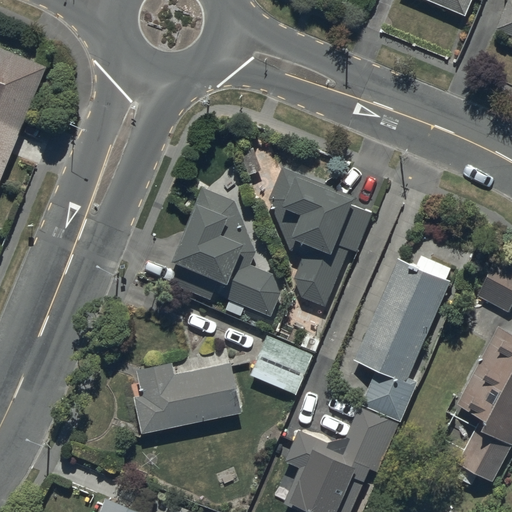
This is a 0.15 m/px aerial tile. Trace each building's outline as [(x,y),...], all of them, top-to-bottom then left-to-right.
[(425,0),(465,16),(471,0),(425,0)] [(511,0),(510,0),(498,29),(511,34),(511,0)] [(0,179),(47,62),(0,43),(0,179)] [(325,306),(348,249),(356,252),(372,212),(349,202),(352,195),(281,166),(269,197),(288,247),(303,254),(294,276),(302,297),(325,306)] [(213,293),(269,317),(279,293),(271,274),(249,265),(254,252),(233,200),(201,187),(170,262),(177,265),(169,284),(210,301),(213,293)] [(511,306),(511,262),(494,254),(475,295),(510,311),(511,306)] [(417,384),(409,381),(450,282),(446,280),(451,268),(421,256),(416,267),(397,260),(354,362),(374,370),(359,405),(399,421),(401,422),(417,384)] [(481,418),(455,465),(461,468),(456,479),(472,488),(478,477),(492,484),(511,444),(511,334),(496,327),(455,405),(481,418)] [(268,336),(251,376),(296,395),(313,355),(268,336)] [(135,398),(142,433),(241,412),(230,362),(174,374),(172,363),(137,370),(143,396),(135,398)] [(399,421),(359,405),(346,437),(327,443),(298,431),(285,463),(299,469),(285,503),(306,511),(350,511),(369,467),(378,471),(399,421)] [(150,511),(151,511),(106,493),(97,511),(150,511)]
